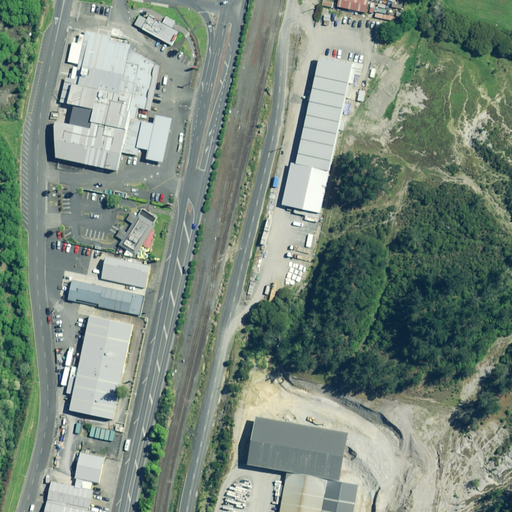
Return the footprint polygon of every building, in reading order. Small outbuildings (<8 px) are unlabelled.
[(368,0),(338,0),(337,7),(366,12),(367,5),(368,0)] [(177,34),(146,16),(138,30),(169,48),(177,34)] [(87,120),(85,125),(122,132),(118,152),(134,157),(142,126),(131,122),(135,110),(142,113),(152,66),(126,51),(126,44),(84,28),(72,86),(69,85),(64,106),(55,104),(52,117),(66,121),(67,116),(87,120)] [(353,61),(320,54),(296,164),(330,171),(353,61)] [(168,120),(151,117),(142,161),(158,164),(168,120)] [(52,160),(114,174),(118,152),(122,132),(85,125),(84,131),(50,123),(52,160)] [(119,245),(135,255),(155,224),(153,223),(157,217),(143,208),(119,245)] [(145,267),(102,257),(97,278),(140,288),(145,267)] [(141,295),(68,278),(63,300),(136,317),(141,295)] [(131,328),(85,317),(64,411),(109,422),(131,328)] [(352,431),(258,416),(251,464),(345,479),(352,431)] [(101,458),(77,453),(71,479),(95,484),(101,458)] [(356,511),(360,491),(283,479),(278,511),(356,511)] [(88,491),(48,482),(44,499),(84,508),(88,491)] [(86,511),(43,502),(40,511),(86,511)]
